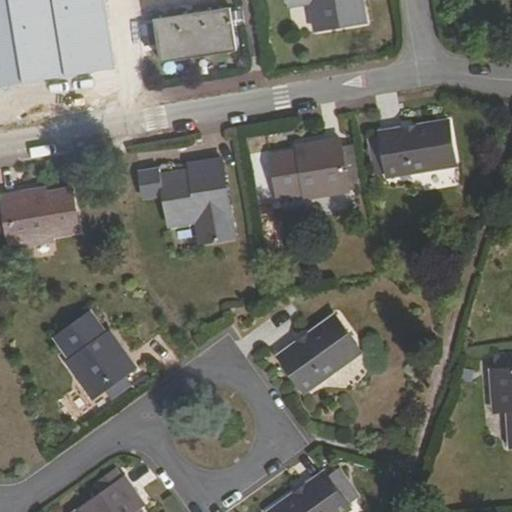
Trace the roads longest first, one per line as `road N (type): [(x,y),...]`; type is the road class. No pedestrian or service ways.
road 1 (residential): [(0,149),(426,74)]
road 2 (residential): [(137,419),(190,489),(215,494),(248,478),(269,456),(268,419),(232,374),(205,371)]
road 3 (residential): [(137,419),(9,511)]
